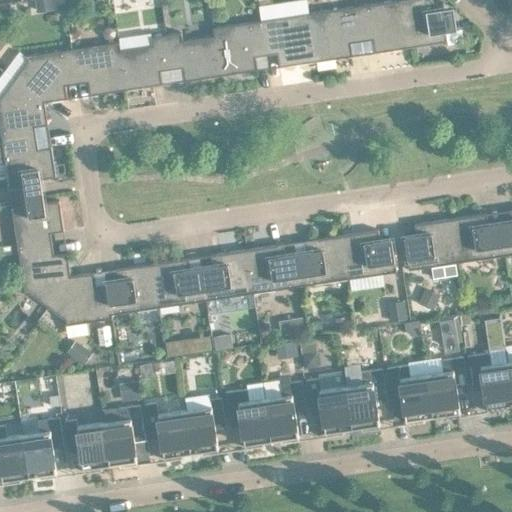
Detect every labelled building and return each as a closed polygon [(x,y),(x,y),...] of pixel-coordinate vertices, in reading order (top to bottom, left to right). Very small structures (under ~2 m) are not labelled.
[(403,0),(359,0),(355,1),(359,29),(370,28),(373,47),(410,41),(403,0)] [(436,0),(403,0),(410,41),(446,36),(441,5),(436,0)] [(355,1),(308,8),(315,56),(351,50),(348,31),(359,29),(355,1)] [(308,8),(260,15),(264,43),(275,42),(278,61),(315,56),(308,8)] [(212,22),(213,30),(214,30),(220,70),(256,64),(253,45),(264,43),(260,15),(212,22)] [(103,24),(102,27),(103,30),(105,33),(108,34),(111,33),(113,31),(115,28),(114,25),(112,23),(109,21),(106,22),(103,24)] [(180,27),(165,29),(169,57),(180,56),(183,75),(220,70),(214,30),(213,30),(181,35),(180,27)] [(151,39),(120,44),(119,44),(125,84),(161,78),(158,59),(169,57),(165,29),(150,31),(151,39)] [(118,36),(70,43),(74,72),(85,70),(88,89),(125,84),(119,44),(120,44),(118,36)] [(25,56),(12,73),(43,96),(66,92),(63,73),(74,72),(70,43),(24,50),(24,51),(25,51),(25,56)] [(0,131),(1,137),(29,133),(27,122),(47,119),(43,96),(12,73),(0,89),(0,131)] [(29,133),(1,137),(7,178),(55,171),(50,141),(31,144),(29,133)] [(11,202),(17,243),(45,239),(43,228),(63,225),(58,195),(11,202)] [(511,224),(499,225),(503,250),(511,248),(511,203),(508,204),(511,224)] [(485,208),(449,213),(456,257),(503,250),(499,225),(488,227),(485,208)] [(456,257),(449,213),(413,219),(416,238),(404,240),(407,264),(456,257)] [(377,224),(341,229),(347,273),(395,266),(392,241),(380,243),(377,224)] [(307,254),(296,256),(300,280),(347,273),(341,229),(304,235),(307,254)] [(282,238),(246,244),(252,287),(300,280),(296,256),(285,257),(282,238)] [(29,288),(47,301),(69,270),(66,247),(47,250),(45,239),(17,243),(24,289),(25,289),(25,288),(29,288)] [(212,268),(201,270),(205,294),(252,287),(246,244),(209,249),(212,268)] [(187,252),(151,258),(157,301),(205,294),(201,270),(190,272),(187,252)] [(117,282),(106,284),(110,308),(157,301),(151,258),(114,263),(117,282)] [(69,270),(47,301),(64,314),(65,318),(64,318),(64,319),(111,312),(110,308),(106,284),(95,286),(92,267),(69,270)] [(425,282),(418,296),(432,303),(439,289),(425,282)] [(404,301),(387,304),(389,316),(406,313),(404,301)] [(457,309),(439,311),(444,347),(462,344),(457,309)] [(301,312),(290,313),(292,330),(304,328),(301,312)] [(500,312),(484,314),(485,322),(501,320),(500,312)] [(229,329),(213,331),(215,344),(231,341),(229,329)] [(314,332),(299,335),(301,349),(316,346),(314,332)] [(74,335),(66,347),(76,354),(85,343),(74,335)] [(180,335),(165,337),(167,350),(182,347),(180,335)] [(295,335),(275,338),(277,353),(297,350),(295,335)] [(511,397),(511,395),(506,356),(489,359),(488,347),(466,350),(471,380),(482,378),(486,406),(504,404),(503,399),(511,397)] [(442,366),(426,368),(432,410),(440,408),(441,413),(459,410),(455,382),(466,380),(462,351),(440,354),(442,366)] [(151,357),(138,359),(140,371),(153,370),(151,357)] [(432,410),(426,368),(409,371),(407,359),(385,362),(390,392),(401,390),(405,418),(424,416),(423,411),(432,410)] [(361,378),(345,380),(351,422),(360,420),(360,425),(378,423),(374,394),(385,393),(381,363),(359,366),(361,378)] [(316,373),(305,374),(309,404),(320,402),(325,430),(343,428),(342,423),(351,422),(345,380),(318,384),(316,373)] [(280,390),(264,392),(270,434),(279,432),(280,437),(298,434),(293,406),(305,405),(300,375),(279,378),(280,390)] [(138,376),(119,378),(121,395),(140,393),(138,376)] [(270,434),(264,392),(247,395),(245,383),(224,386),(229,416),(240,414),(244,443),(262,440),(261,435),(270,434)] [(210,401),(183,404),(190,446),(198,444),(199,449),(217,446),(213,418),(224,417),(220,392),(209,394),(210,401)] [(190,446),(183,404),(157,408),(155,397),(144,398),(148,428),(159,426),(163,455),(181,452),(181,447),(190,446)] [(119,414),(103,417),(109,458),(117,456),(118,461),(136,459),(132,430),(143,429),(139,399),(117,402),(119,414)] [(38,426),(22,428),(28,470),(37,469),(37,473),(56,471),(51,442),(62,441),(58,411),(37,414),(38,426)] [(109,458),(103,417),(76,420),(75,414),(64,416),(67,440),(79,438),(83,467),(101,464),(100,459),(109,458)] [(28,470),(22,428),(5,431),(4,419),(0,419),(0,466),(2,479),(20,476),(19,471),(28,470)]
